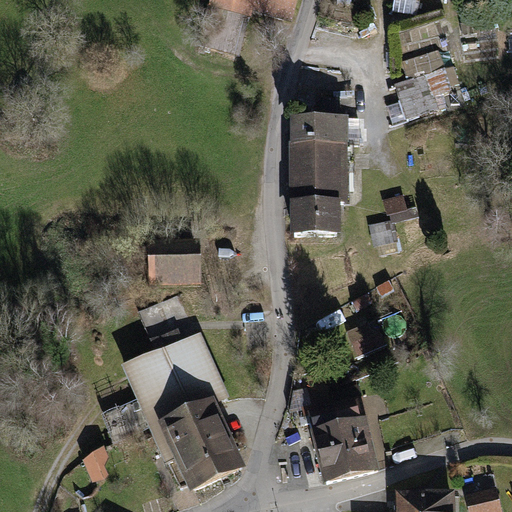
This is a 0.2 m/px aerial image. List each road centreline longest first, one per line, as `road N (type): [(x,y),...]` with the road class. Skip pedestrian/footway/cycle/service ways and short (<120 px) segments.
road 1 (residential): [(258,511),(291,333),(273,234),(273,126),(313,0)]
road 2 (residential): [(258,511),(474,449),(511,448)]
